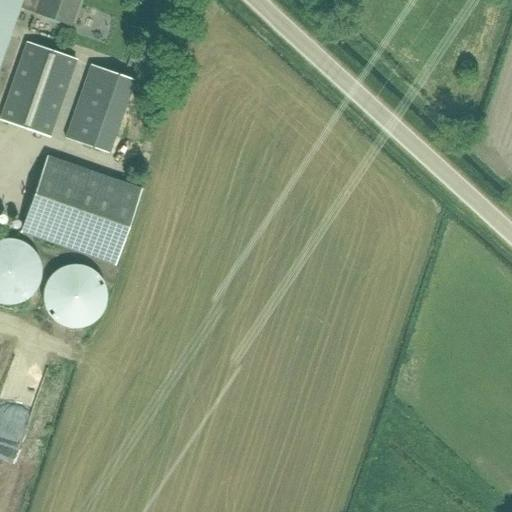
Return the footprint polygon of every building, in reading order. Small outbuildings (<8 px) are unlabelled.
[(0,0),(0,50),(15,6),(68,24),(76,0),(0,0)] [(25,43),(0,114),(0,120),(47,137),(74,60),(25,43)] [(131,80),(89,65),(63,139),(105,153),(131,80)] [(139,189),(44,156),(17,231),(112,265),(139,189)] [(37,281),(39,271),(37,261),(33,251),(25,244),(16,240),(6,238),(0,238),(0,302),(6,304),(16,302),(25,297),(33,290),(37,281)] [(50,319),(58,326),(69,330),(82,329),(93,325),(102,316),(107,305),(108,294),(104,282),(97,273),(88,267),(76,264),(65,266),(55,271),(47,279),(43,288),(42,299),(44,309),(50,319)]
